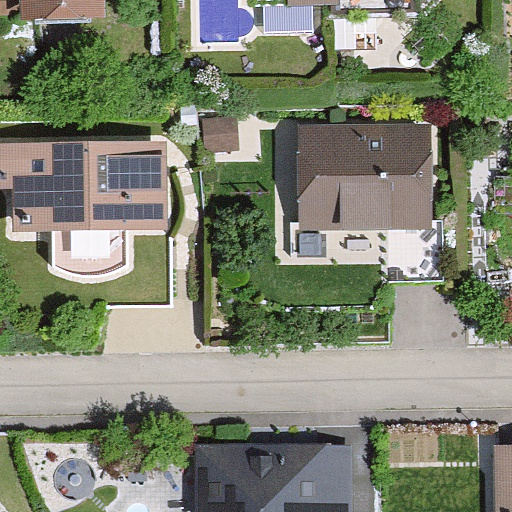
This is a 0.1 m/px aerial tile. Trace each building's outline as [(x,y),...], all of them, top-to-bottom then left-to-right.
[(0,0),(0,5),(26,5),(27,33),(113,31),(112,0),(0,0)] [(448,0),(352,0),(353,11),(449,9),(448,0)] [(432,133),(297,134),(298,233),(433,232),(432,133)] [(166,152),(0,154),(0,198),(14,198),(14,240),(167,238),(166,152)] [(511,511),(511,442),(494,443),(495,511),(511,511)] [(353,511),(354,448),(196,449),(196,511),(353,511)]
